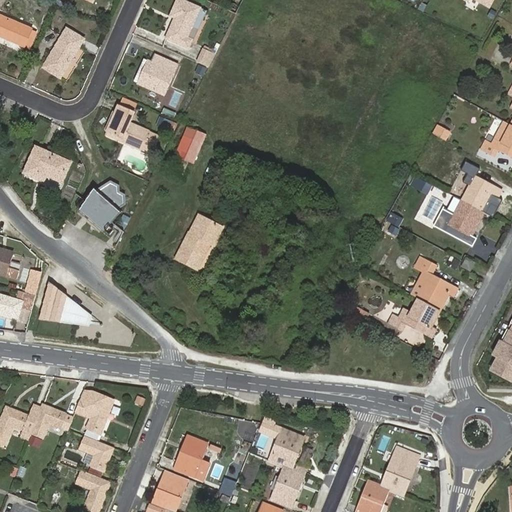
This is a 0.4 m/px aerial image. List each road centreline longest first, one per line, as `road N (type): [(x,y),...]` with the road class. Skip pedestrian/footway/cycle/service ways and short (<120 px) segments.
road 1 (residential): [(0,194),(30,229),(164,337),(178,372)]
road 2 (residential): [(0,85),(69,112),(83,107),(135,0)]
road 3 (tertiary): [(178,372),(375,399)]
road 4 (tertiary): [(0,349),(178,372)]
road 5 (residential): [(475,405),(463,352),(511,261)]
road 6 (residential): [(121,511),(178,372)]
road 7 (residential): [(375,399),(330,511)]
